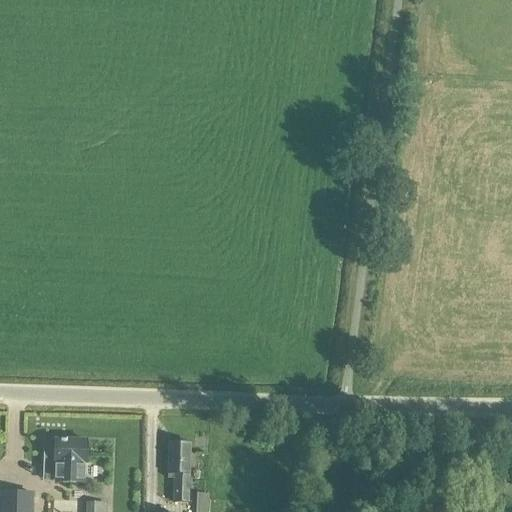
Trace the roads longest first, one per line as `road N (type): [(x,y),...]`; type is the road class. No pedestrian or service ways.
road 1 (unclassified): [(343,407),(0,396)]
road 2 (unclassified): [(343,407),(511,410)]
